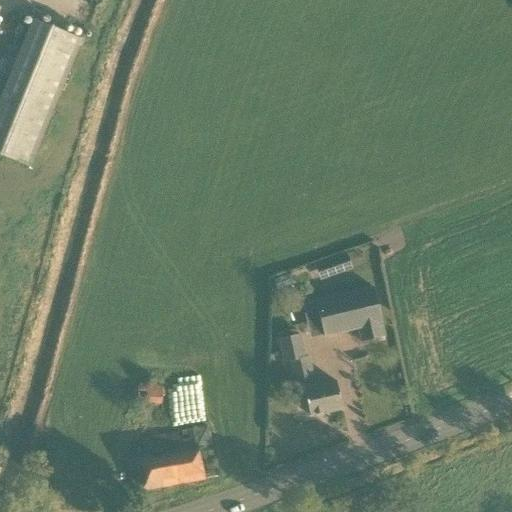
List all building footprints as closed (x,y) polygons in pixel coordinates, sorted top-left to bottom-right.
[(0,155),(29,167),(81,40),(33,20),(0,99),(0,155)] [(348,258),(316,260),(317,276),(348,274),(348,258)] [(375,286),(316,300),(324,337),(357,329),(360,343),(386,337),(375,286)] [(342,408),(338,389),(336,381),(314,387),(306,360),(304,360),(298,336),(278,341),(285,366),(289,365),(297,394),(304,392),(305,396),(310,416),(342,408)] [(161,386),(137,386),(136,404),(160,405),(161,386)] [(216,476),(207,427),(141,440),(143,454),(125,458),(131,492),(216,476)]
